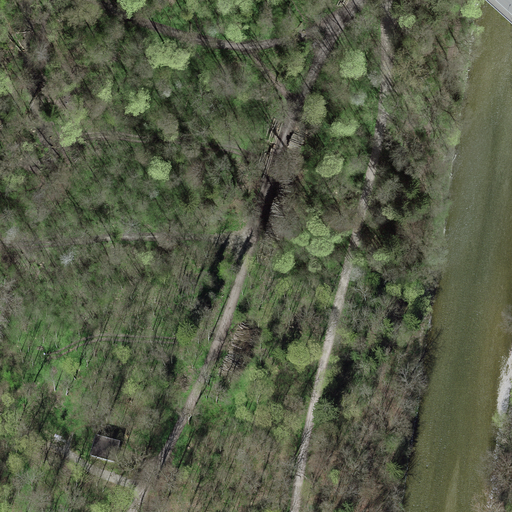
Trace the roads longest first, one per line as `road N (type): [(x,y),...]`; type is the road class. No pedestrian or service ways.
road 1 (track): [(357,0),(299,102),(176,418),(128,511)]
road 2 (track): [(293,511),(378,139),(387,0)]
